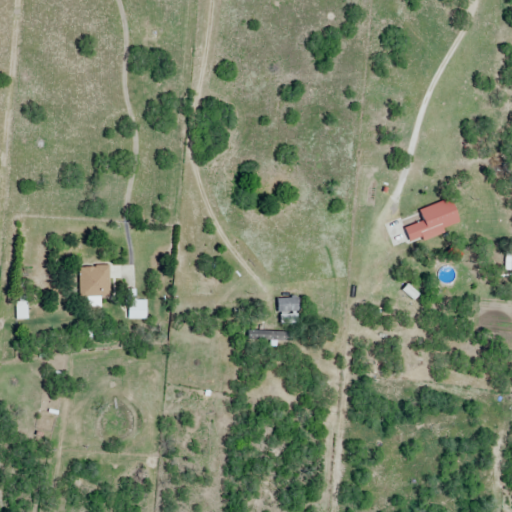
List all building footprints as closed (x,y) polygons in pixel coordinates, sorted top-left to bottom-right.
[(419,209),(423,223),(405,228),(410,244),(459,229),(451,200),(419,209)] [(79,299),(110,299),(110,268),(79,268),(79,299)] [(299,314),(299,299),(276,299),(276,314),(299,314)] [(146,301),(127,301),(127,320),(146,320),(146,301)] [(246,333),(246,343),(291,343),(291,333),(246,333)]
